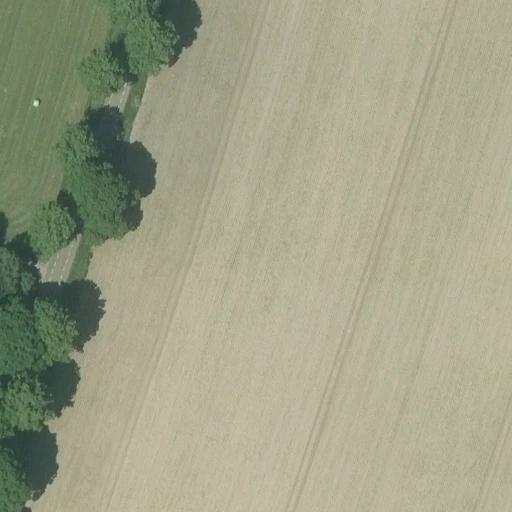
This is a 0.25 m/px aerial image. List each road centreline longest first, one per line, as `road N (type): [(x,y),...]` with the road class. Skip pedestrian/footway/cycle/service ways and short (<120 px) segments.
road 1 (tertiary): [(60,266),(146,0)]
road 2 (tertiary): [(0,442),(60,266)]
